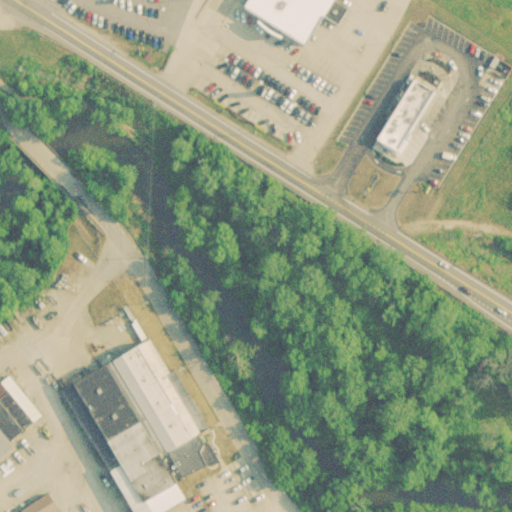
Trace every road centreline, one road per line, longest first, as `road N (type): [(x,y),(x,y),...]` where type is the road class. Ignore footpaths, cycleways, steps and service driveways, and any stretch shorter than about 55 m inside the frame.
road 1 (secondary): [(23,2),(511,314)]
road 2 (residential): [(71,183),(128,245),(292,511)]
